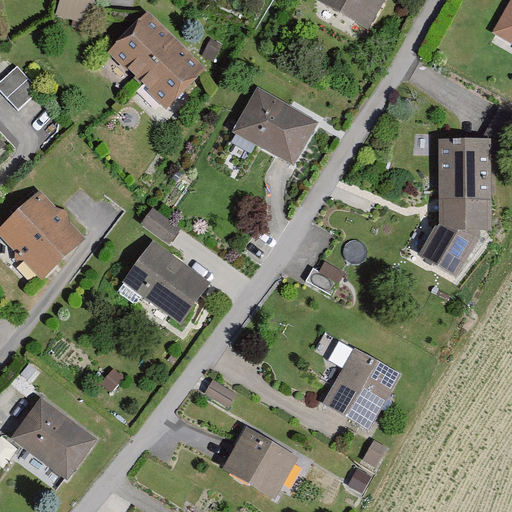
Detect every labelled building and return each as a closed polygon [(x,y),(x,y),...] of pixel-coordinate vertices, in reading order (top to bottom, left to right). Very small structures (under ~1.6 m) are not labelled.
[(64,0),(60,11),(90,20),(97,0),(64,0)] [(330,0),(365,19),(375,0),(330,0)] [(511,6),(500,31),(511,39),(511,6)] [(154,14),(120,49),(176,104),(210,69),(154,14)] [(265,94),(244,131),(297,161),(318,124),(265,94)] [(0,156),(11,147),(0,134),(0,156)] [(447,222),(428,255),(474,280),(503,231),(500,137),(449,134),(447,222)] [(48,193),(11,230),(55,274),(92,237),(48,193)] [(161,242),(130,287),(189,327),(220,281),(161,242)] [(395,373),(357,356),(336,404),(374,421),(395,373)] [(217,380),(210,392),(233,404),(240,393),(217,380)] [(48,400),(23,434),(79,476),(104,441),(48,400)] [(249,427),(228,467),(284,497),(306,458),(249,427)]
